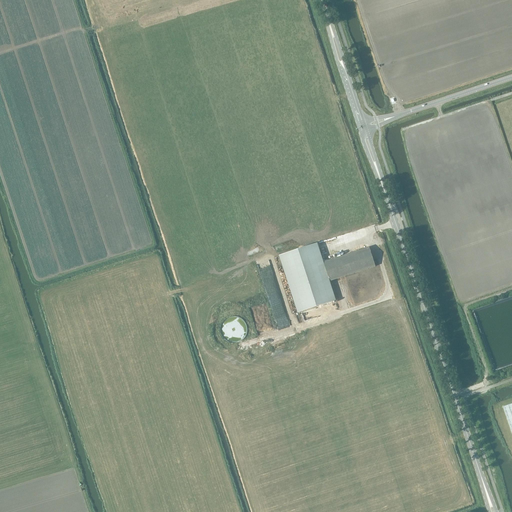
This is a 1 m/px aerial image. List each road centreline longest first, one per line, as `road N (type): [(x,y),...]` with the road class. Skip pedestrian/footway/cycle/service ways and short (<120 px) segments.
road 1 (tertiary): [(492,511),(361,126)]
road 2 (tertiary): [(361,126),(511,76)]
road 3 (track): [(0,238),(28,330),(23,342),(0,352)]
road 4 (tertiary): [(361,126),(321,0)]
